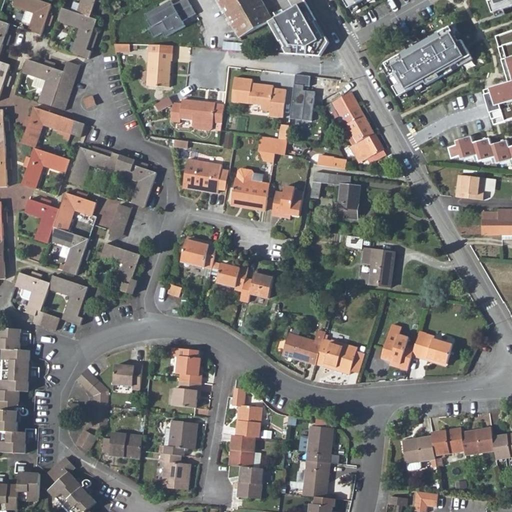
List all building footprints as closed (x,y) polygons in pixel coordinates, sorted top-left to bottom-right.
[(32,12),(25,32),(39,36),(43,23),(47,13),(51,4),(40,0),(11,0),(11,2),(10,4),(32,12)] [(87,9),(95,12),(98,0),(84,0),(82,6),(74,3),(72,11),(85,15),(87,9)] [(272,19),(261,0),(217,0),(239,38),(268,22),(272,19)] [(287,0),(292,7),(272,19),(268,22),(284,53),(319,56),(329,42),(304,0),(287,0)] [(342,0),(350,13),(371,0),(342,0)] [(511,0),(489,0),(494,12),(511,5),(511,0)] [(116,22),(117,45),(131,45),(148,44),(147,4),(116,22)] [(95,29),(98,20),(92,18),(85,15),(72,11),(64,8),(59,21),(80,29),(71,54),(89,60),(92,52),(88,51),(95,29)] [(85,15),(92,18),(95,12),(87,9),(85,15)] [(52,15),(47,13),(43,23),(49,25),(52,15)] [(454,23),(386,61),(394,75),(390,77),(400,95),(425,81),(427,85),(454,70),(453,67),(473,56),(454,23)] [(100,31),(95,29),(88,51),(92,52),(100,31)] [(511,29),(491,36),(506,81),(483,88),(493,118),(506,114),(509,122),(511,120),(511,29)] [(249,51),(244,44),(224,42),(223,50),(249,51)] [(131,53),(131,45),(117,45),(118,52),(131,53)] [(167,55),(167,47),(151,47),(150,70),(152,70),(151,80),(172,82),(173,62),(174,62),(174,55),(167,55)] [(174,55),(175,48),(167,47),(167,55),(174,55)] [(43,89),(39,100),(52,105),(54,98),(56,91),(59,84),(61,76),(63,70),(53,66),(44,63),(39,62),(27,57),(23,71),(35,75),(32,85),(43,89)] [(53,66),(55,61),(45,58),(44,63),(53,66)] [(76,73),(79,65),(67,61),(64,68),(76,73)] [(74,80),(76,73),(64,68),(63,70),(61,76),(74,80)] [(296,74),(291,120),(313,122),(315,92),(303,90),(304,86),(310,86),(311,77),(296,74)] [(71,88),(74,80),(61,76),(59,84),(71,88)] [(270,117),(284,119),(288,91),(275,89),(275,87),(254,84),(254,80),(236,78),(233,102),(263,106),(262,111),(271,112),(270,117)] [(69,96),(71,88),(59,84),(56,91),(69,96)] [(66,102),(69,96),(56,91),(54,98),(66,102)] [(86,107),(95,104),(92,94),(83,98),(86,107)] [(52,105),(64,109),(66,102),(54,98),(52,105)] [(214,122),(223,123),(225,105),(216,104),(216,103),(183,100),(183,104),(174,102),(172,120),(180,121),(181,118),(194,119),(193,125),(196,128),(209,130),(213,128),(214,122)] [(42,122),(58,128),(62,115),(33,105),(30,115),(27,125),(24,136),(36,140),(42,122)] [(62,115),(58,128),(66,131),(70,118),(62,115)] [(353,146),(357,144),(342,116),(337,119),(353,146)] [(78,121),(70,118),(66,131),(70,132),(74,133),(78,121)] [(85,123),(78,121),(74,133),(80,136),(85,123)] [(280,139),(288,140),(290,126),(282,125),(280,139)] [(384,150),(375,134),(357,144),(353,146),(361,162),(367,158),(369,162),(371,161),(372,161),(370,157),(374,154),(375,155),(382,151),(384,150)] [(470,136),(455,141),(456,146),(450,147),(453,157),(459,155),(460,158),(477,153),(479,160),(495,155),(497,161),(511,157),(511,145),(510,146),(508,139),(492,144),(489,137),(472,142),(470,136)] [(189,141),(177,140),(175,147),(188,148),(189,141)] [(93,145),(92,149),(102,153),(103,148),(93,145)] [(89,164),(114,172),(121,154),(103,148),(102,153),(92,149),(81,146),(69,181),(82,186),(89,164)] [(31,157),(27,167),(24,177),(31,180),(37,182),(43,164),(64,171),(69,158),(62,156),(34,147),(31,157)] [(264,162),(275,163),(276,154),(260,151),(264,162)] [(385,156),(382,151),(375,155),(374,154),(370,157),(372,161),(371,161),(372,163),(385,156)] [(139,180),(132,203),(146,208),(158,172),(147,168),(127,161),(129,157),(121,154),(114,172),(139,180)] [(223,164),(189,156),(184,185),(194,187),(195,183),(211,187),(210,191),(217,192),(223,164)] [(318,156),(318,165),(320,166),(346,169),(347,161),(334,159),(334,158),(318,156)] [(147,168),(148,163),(129,157),(127,161),(147,168)] [(352,177),(315,173),(314,182),(321,183),(341,185),(338,215),(348,216),(348,219),(358,220),(361,187),(351,186),(352,177)] [(486,179),(459,176),(457,197),(469,199),(469,197),(472,197),(474,199),(483,200),(492,198),(495,193),(496,179),(486,179)] [(29,186),(31,180),(24,177),(22,184),(29,186)] [(257,209),(266,211),(271,184),(236,177),(231,200),(257,205),(257,209)] [(318,199),(321,183),(314,182),(311,198),(318,199)] [(294,209),(302,211),(305,193),(297,191),(297,188),(287,187),(286,194),(278,192),(274,215),(292,219),(292,215),(294,209)] [(76,195),(66,191),(61,203),(60,208),(55,221),(68,225),(74,208),(92,214),(96,202),(86,198),(76,195)] [(37,232),(50,237),(53,227),(55,221),(60,208),(49,205),(39,201),(30,198),(25,211),(42,216),(37,232)] [(231,204),(257,209),(257,205),(231,200),(231,204)] [(131,208),(118,204),(116,211),(128,215),(131,208)] [(511,209),(498,210),(498,212),(482,212),(482,215),(482,221),(482,235),(502,235),(511,234),(511,209)] [(126,223),(128,215),(116,211),(113,218),(126,223)] [(462,235),(482,235),(482,221),(463,220),(463,215),(463,213),(454,213),(454,221),(462,235)] [(123,230),(126,223),(113,218),(111,226),(123,230)] [(121,237),(123,230),(111,226),(108,232),(121,237)] [(76,274),(78,269),(82,257),(85,248),(88,238),(53,227),(50,237),(49,239),(62,244),(59,254),(67,257),(64,264),(62,270),(68,272),(76,274)] [(37,232),(35,238),(48,243),(49,239),(50,237),(37,232)] [(188,234),(187,237),(209,244),(210,240),(188,234)] [(362,250),(364,238),(347,236),(346,248),(362,250)] [(180,259),(212,267),(218,243),(210,240),(209,244),(187,237),(180,259)] [(122,262),(114,288),(133,294),(138,280),(133,278),(138,264),(141,255),(105,242),(101,256),(122,262)] [(360,284),(369,285),(388,287),(390,272),(393,272),(395,252),(364,248),(362,263),(363,263),(371,264),(370,275),(361,274),(360,284)] [(64,264),(57,262),(55,267),(62,270),(64,264)] [(143,265),(138,264),(133,278),(138,280),(143,265)] [(234,290),(242,292),(244,286),(249,268),(241,266),(240,269),(223,264),(218,282),(235,287),(234,290)] [(39,278),(30,275),(18,271),(15,279),(13,285),(20,287),(18,293),(20,297),(28,299),(26,305),(37,310),(40,311),(48,288),(50,282),(39,278)] [(69,295),(62,318),(79,324),(81,316),(77,314),(83,296),(87,286),(52,275),(51,277),(50,282),(48,288),(69,295)] [(251,289),(244,286),(242,292),(237,309),(246,311),(248,302),(266,307),(272,286),(254,280),(251,289)] [(179,298),(183,288),(173,284),(169,294),(179,298)] [(41,322),(44,312),(40,311),(37,310),(35,312),(32,319),(41,322)] [(44,312),(41,322),(48,324),(51,315),(44,312)] [(51,315),(48,324),(54,326),(58,317),(51,315)] [(17,345),(18,325),(6,324),(0,324),(0,344),(3,345),(3,355),(0,354),(0,375),(2,375),(2,385),(0,385),(0,446),(22,448),(23,428),(15,427),(17,386),(25,386),(27,346),(17,345)] [(283,351),(316,363),(317,363),(326,338),(328,333),(319,329),(315,338),(292,329),(283,351)] [(419,355),(418,357),(426,360),(427,358),(446,365),(453,346),(435,339),(436,337),(428,334),(419,331),(418,333),(414,345),(411,352),(419,355)] [(389,362),(405,368),(411,352),(414,345),(407,343),(409,336),(399,333),(398,335),(391,332),(384,349),(393,352),(390,358),(389,362)] [(328,339),(326,338),(317,363),(324,365),(325,363),(335,367),(334,369),(348,374),(349,371),(357,353),(358,348),(334,339),(333,341),(328,339)] [(178,371),(178,378),(177,385),(173,385),(171,403),(192,405),(193,395),(194,388),(197,388),(198,380),(199,373),(197,373),(199,355),(200,348),(171,345),(170,352),(177,353),(175,370),(178,371)] [(382,355),(390,358),(393,352),(384,349),(382,355)] [(349,371),(357,373),(363,355),(357,353),(349,371)] [(124,363),(115,362),(113,380),(130,382),(130,386),(137,386),(140,361),(133,360),(133,364),(124,363)] [(92,423),(98,424),(104,424),(104,403),(104,385),(92,372),(87,366),(77,375),(92,391),(92,423)] [(242,394),(243,386),(234,384),(232,402),(238,403),(235,432),(255,435),(258,435),(261,404),(244,402),(245,394),(242,394)] [(78,401),(67,401),(66,412),(76,412),(78,401)] [(163,425),(161,450),(179,452),(181,452),(182,444),(193,445),(196,420),(170,417),(169,426),(163,425)] [(330,425),(308,422),(305,447),(305,449),(328,451),(331,425),(330,425)] [(435,455),(465,452),(463,431),(463,428),(433,431),(433,434),(435,455)] [(466,454),(495,451),(493,435),(492,428),(463,431),(465,452),(466,454)] [(73,443),(85,450),(92,436),(81,429),(73,443)] [(108,452),(138,455),(139,448),(140,432),(110,429),(108,452)] [(231,432),(228,461),(240,462),(259,464),(260,449),(254,448),(255,435),(235,432),(231,432)] [(511,433),(493,435),(495,451),(496,458),(511,456),(511,433)] [(407,461),(436,458),(435,455),(433,434),(404,438),(407,461)] [(305,449),(305,456),(327,459),(336,460),(337,450),(328,449),(328,451),(305,449)] [(178,459),(179,452),(161,450),(158,450),(158,458),(163,458),(160,483),(186,486),(189,460),(178,459)] [(62,455),(45,472),(54,482),(48,487),(55,494),(52,496),(66,511),(69,509),(71,511),(89,511),(86,508),(93,501),(65,471),(71,465),(62,455)] [(305,456),(301,491),(315,493),(324,494),(327,459),(305,456)] [(260,495),(264,465),(259,464),(240,462),(237,493),(260,495)] [(17,485),(0,483),(0,511),(5,511),(5,508),(15,509),(16,499),(26,499),(26,497),(36,497),(37,473),(17,472),(17,485)] [(415,510),(428,511),(429,505),(439,506),(440,492),(417,490),(415,510)] [(331,511),(332,511),(332,503),(335,503),(336,495),(324,494),(315,493),(314,500),(310,500),(308,511),(331,511)] [(390,496),(389,504),(397,505),(401,506),(407,506),(408,499),(390,496)]
